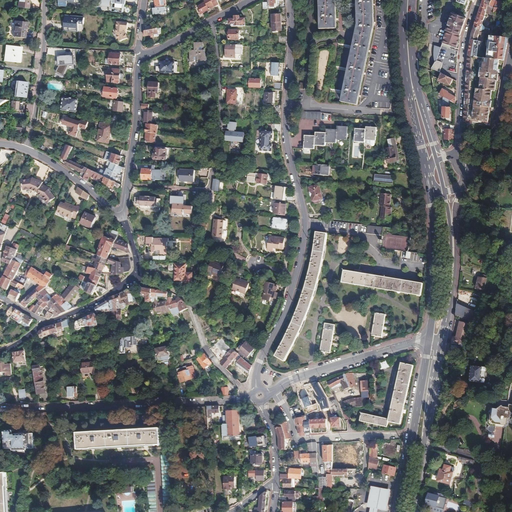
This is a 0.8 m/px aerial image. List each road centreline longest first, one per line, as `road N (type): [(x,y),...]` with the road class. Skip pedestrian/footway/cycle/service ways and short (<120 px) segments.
road 1 (residential): [(288,0),(283,134),(303,225),(294,276)]
road 2 (secondary): [(411,511),(451,290),(451,240)]
road 3 (track): [(208,22),(218,69),(209,191),(126,185)]
road 4 (residential): [(253,400),(0,408)]
road 5 (secondary): [(428,342),(398,511)]
road 6 (residential): [(43,323),(133,281),(132,245),(120,218)]
road 7 (residential): [(274,390),(428,342)]
road 8 (residential): [(137,60),(120,218)]
road 9 (residential): [(475,0),(461,55),(453,156)]
road 10 (residential): [(43,0),(26,151)]
road 11 (residential): [(274,390),(298,440),(393,435)]
road 12 (secondary): [(428,194),(428,342)]
road 13 (tertiary): [(511,47),(491,153),(461,172)]
road 14 (residential): [(137,60),(245,2)]
road 15 (residential): [(294,276),(256,389)]
